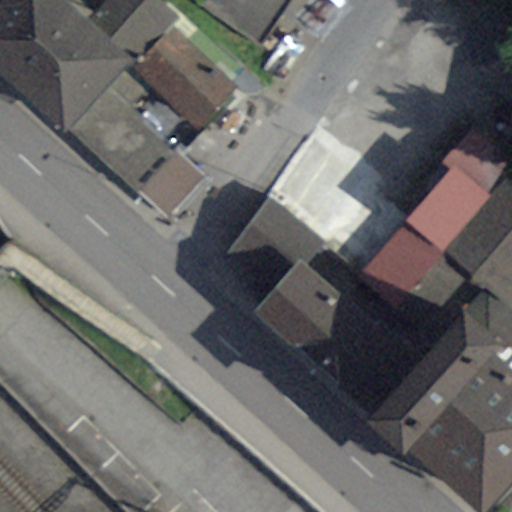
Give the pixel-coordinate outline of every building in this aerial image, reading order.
[(0,66),(137,195),(178,151),(140,115),(160,93),(60,0),(6,0),(0,7),(0,66)] [(233,84),(176,31),(140,70),(197,122),(233,84)] [(511,279),(511,173),(459,231),(511,279)] [(394,405),(420,377),(299,269),(274,297),(394,405)] [(511,474),(511,307),(493,292),(393,408),(495,495),(511,474)]
